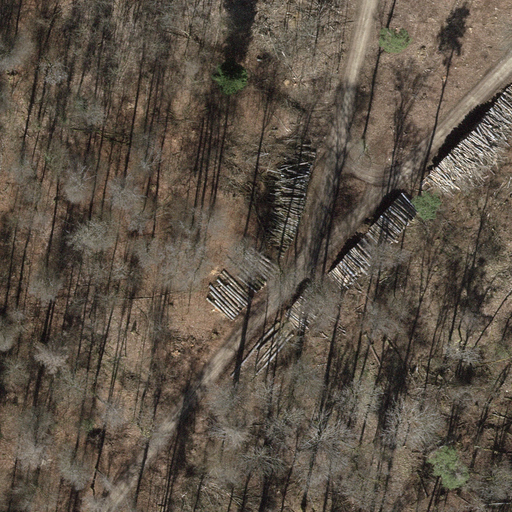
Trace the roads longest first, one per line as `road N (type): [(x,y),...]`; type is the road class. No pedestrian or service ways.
road 1 (track): [(106,511),(318,245),(511,59)]
road 2 (track): [(371,0),(318,245)]
